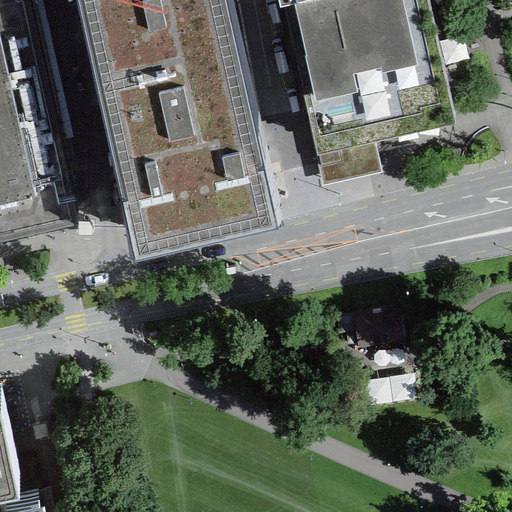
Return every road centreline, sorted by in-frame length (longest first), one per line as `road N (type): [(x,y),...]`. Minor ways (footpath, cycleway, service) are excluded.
road 1 (secondary): [(450,192),(0,294)]
road 2 (secondary): [(0,335),(403,253)]
